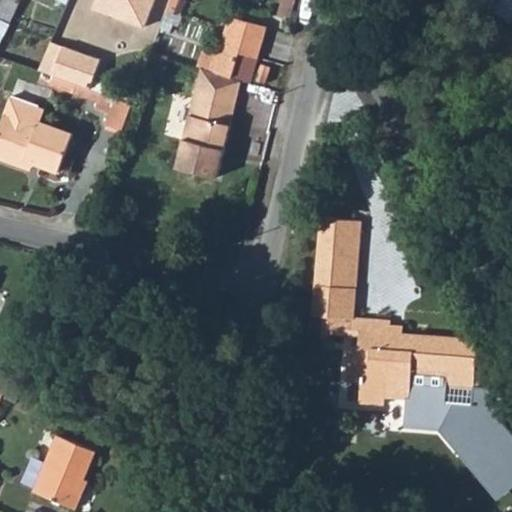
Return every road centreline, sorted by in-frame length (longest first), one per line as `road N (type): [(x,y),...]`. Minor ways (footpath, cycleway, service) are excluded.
road 1 (unclassified): [(323,22),(368,59),(447,200),(511,340)]
road 2 (residential): [(0,224),(262,276)]
road 3 (residential): [(262,276),(323,22)]
road 4 (residential): [(209,511),(262,276)]
